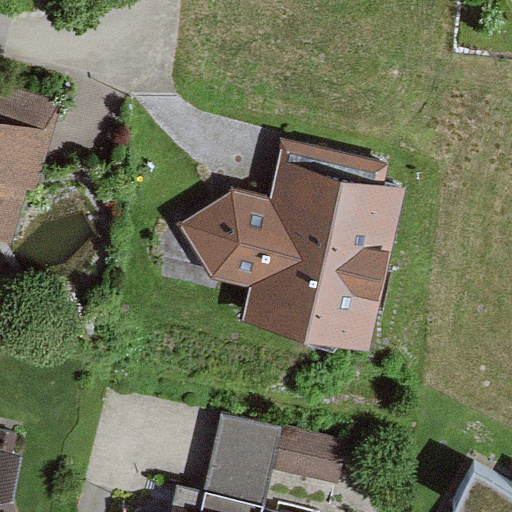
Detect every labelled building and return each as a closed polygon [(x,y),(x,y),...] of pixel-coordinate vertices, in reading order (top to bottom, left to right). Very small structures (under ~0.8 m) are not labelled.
[(0,236),(11,240),(28,186),(36,189),(63,100),(0,80),(0,236)] [(248,284),(240,318),(371,347),(408,184),(387,179),(391,160),(281,135),(268,193),(231,185),(176,220),(212,276),(248,284)] [(176,480),(169,511),(277,511),(264,509),(273,468),(338,482),(347,440),(221,412),(205,486),(176,480)] [(0,446),(0,511),(18,511),(14,493),(23,451),(0,446)] [(511,511),(511,483),(474,462),(450,505),(462,511),(511,511)]
